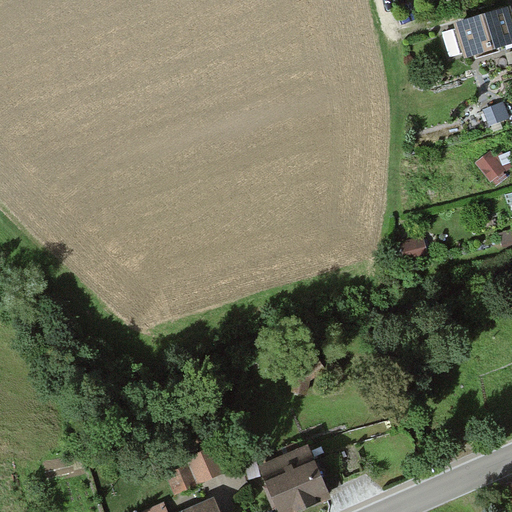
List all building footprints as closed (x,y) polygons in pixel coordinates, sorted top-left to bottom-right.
[(511,14),(510,9),(453,26),(464,62),(511,48),(511,14)] [(508,119),(503,105),(484,112),(490,126),(508,119)] [(503,173),(487,154),(474,164),(490,183),(503,173)] [(423,240),(402,244),(406,262),(427,258),(423,240)] [(219,446),(186,460),(189,467),(196,485),(229,471),(219,446)] [(274,483),(266,487),(276,511),(304,511),(330,501),(315,466),(274,483)] [(196,485),(189,467),(166,476),(174,495),(196,485)] [(218,511),(213,500),(195,508),(184,511),(164,511),(161,505),(145,511),(218,511)]
